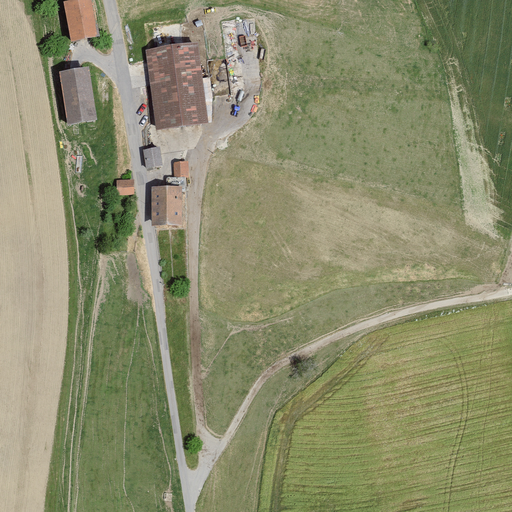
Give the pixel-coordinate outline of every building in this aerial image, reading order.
[(103,0),(70,0),(78,39),(109,33),(103,0)] [(208,40),(151,48),(163,128),(220,119),(208,40)] [(98,65),(67,69),(75,122),(106,117),(98,65)] [(144,148),(145,168),(162,167),(160,147),(144,148)] [(189,176),(189,161),(174,161),(175,176),(189,176)] [(134,178),(116,179),(116,195),(134,194),(134,178)] [(190,181),(158,183),(159,222),(191,221),(190,181)]
